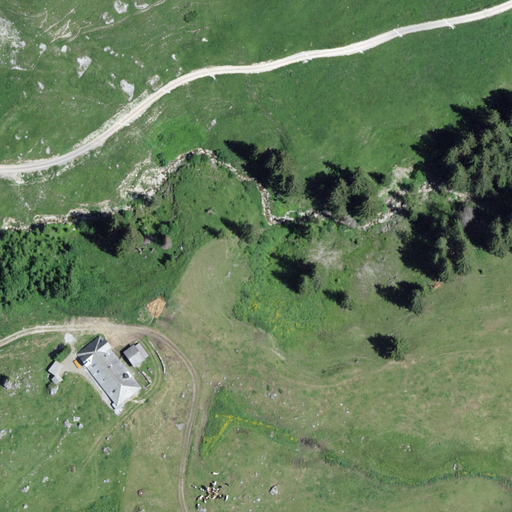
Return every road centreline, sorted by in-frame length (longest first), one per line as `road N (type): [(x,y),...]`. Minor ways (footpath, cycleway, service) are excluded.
road 1 (track): [(511,4),(354,50),(179,81),(85,146),(33,171),(0,171)]
road 2 (track): [(0,344),(28,331),(126,327),(169,342),(197,384),(182,471),(185,511)]
